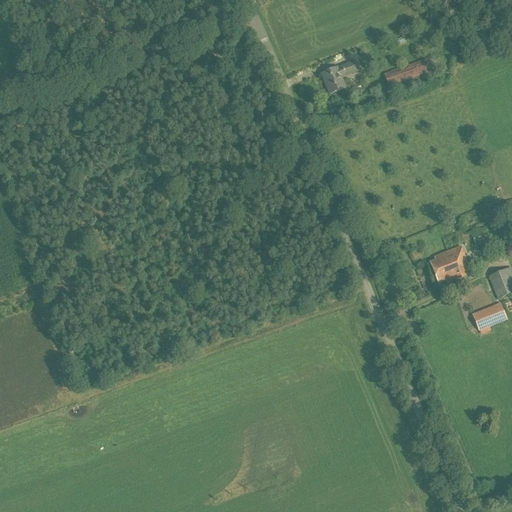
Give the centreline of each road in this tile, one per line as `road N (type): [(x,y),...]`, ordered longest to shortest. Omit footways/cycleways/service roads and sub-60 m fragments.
road 1 (unclassified): [(459,511),(254,15)]
road 2 (unclassified): [(0,97),(254,15)]
